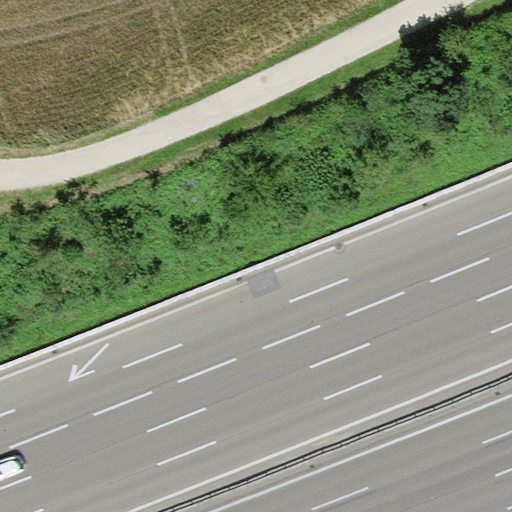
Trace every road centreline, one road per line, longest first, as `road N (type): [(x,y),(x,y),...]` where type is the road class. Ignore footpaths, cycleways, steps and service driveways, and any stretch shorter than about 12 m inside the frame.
road 1 (motorway): [(511,266),(0,468)]
road 2 (track): [(0,138),(56,145),(418,0)]
road 3 (motorway): [(398,511),(511,467)]
